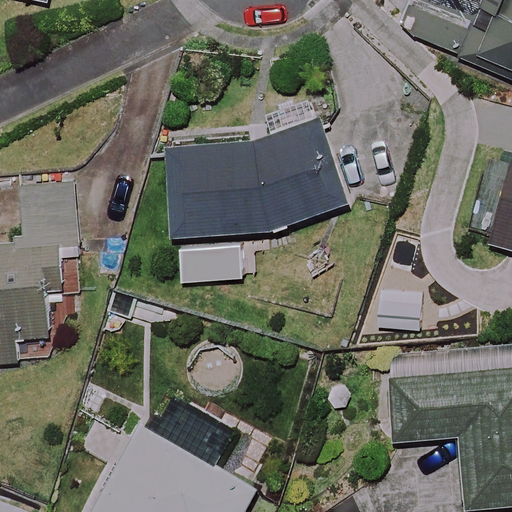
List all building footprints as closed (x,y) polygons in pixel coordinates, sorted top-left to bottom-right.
[(460,67),(511,87),(511,0),(413,0),(402,29),(465,54),(460,67)] [(341,212),(332,127),(263,134),(263,139),(169,149),(179,237),(286,226),(285,218),(341,212)] [(511,172),(494,244),(511,248),(511,172)] [(53,241),(0,241),(0,356),(55,356),(53,241)] [(511,503),(511,353),(388,366),(395,441),(465,434),(472,508),(511,503)] [(245,511),(259,486),(132,422),(87,511),(245,511)] [(32,511),(33,511),(0,499),(0,511),(32,511)]
